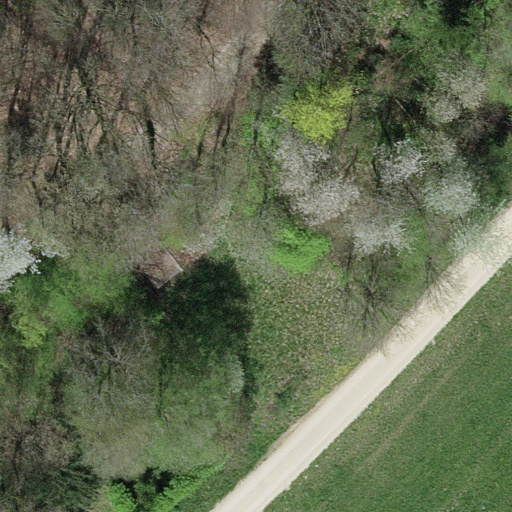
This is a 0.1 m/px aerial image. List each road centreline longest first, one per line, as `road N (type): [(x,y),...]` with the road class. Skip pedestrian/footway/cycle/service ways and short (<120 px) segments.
road 1 (unclassified): [(511,233),(239,511)]
road 2 (track): [(0,247),(59,219),(297,0)]
